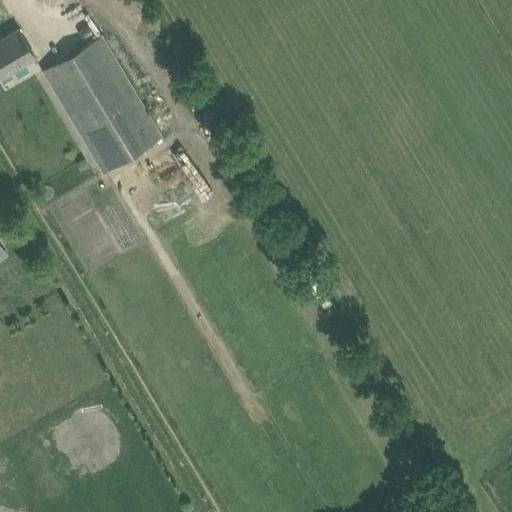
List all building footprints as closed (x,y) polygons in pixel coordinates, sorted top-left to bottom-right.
[(0,75),(34,55),(18,27),(0,38),(0,75)] [(42,68),(102,170),(161,135),(101,34),(42,68)] [(150,162),(167,190),(168,189),(178,206),(198,194),(194,187),(200,183),(195,173),(191,176),(174,147),(150,162)] [(77,161),(81,168),(88,164),(84,157),(77,161)] [(106,187),(119,209),(129,203),(116,181),(106,187)]
